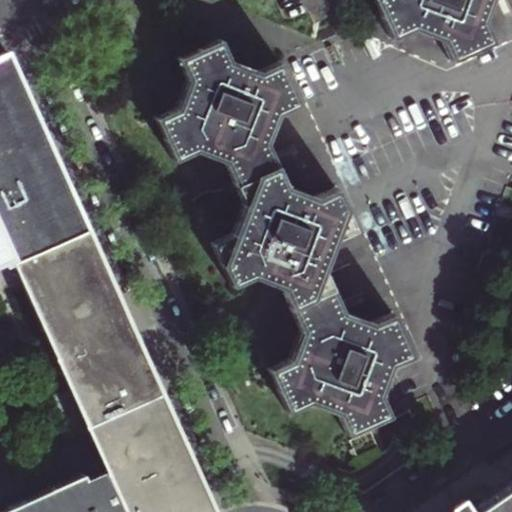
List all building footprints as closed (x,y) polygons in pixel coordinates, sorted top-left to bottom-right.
[(511,0),(374,0),(382,15),(392,39),(414,29),(443,40),(452,60),(495,41),(486,20),(494,0),(511,0)] [(259,70),(229,61),(220,39),(177,57),(187,79),(176,106),(154,116),(173,160),(194,151),(212,157),(223,161),(230,176),(233,182),(243,204),(233,232),(211,241),(230,284),(251,275),(265,280),(272,282),(280,285),(284,295),(295,320),(299,330),(296,337),(293,344),(288,358),(268,367),(287,410),(307,401),(337,413),(346,435),(371,424),(389,416),(379,394),(391,366),(413,356),(394,312),(372,322),(342,311),(338,301),(326,276),(323,268),(336,239),(356,230),(337,186),(315,195),(286,187),(272,156),(266,143),(279,113),(300,104),(281,61),(259,70)] [(95,491),(111,511),(213,511),(86,228),(6,51),(0,54),(0,243),(2,243),(11,261),(16,259),(113,481),(95,491)] [(498,214),(511,218),(511,205),(502,203),(498,214)] [(481,268),(489,271),(495,258),(486,255),(481,268)] [(511,511),(511,475),(485,494),(467,507),(459,497),(447,505),(449,508),(451,511),(511,511)] [(111,511),(95,491),(48,511),(111,511)]
